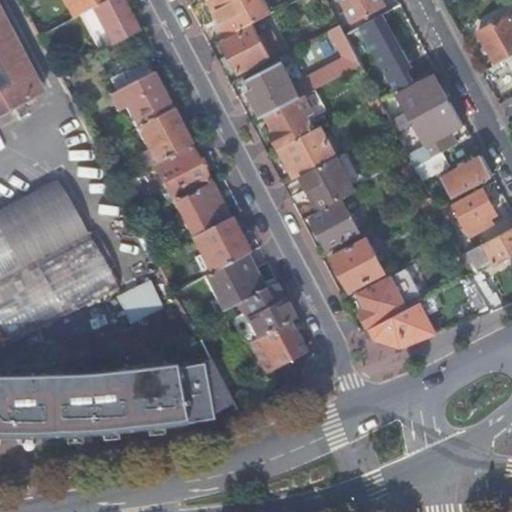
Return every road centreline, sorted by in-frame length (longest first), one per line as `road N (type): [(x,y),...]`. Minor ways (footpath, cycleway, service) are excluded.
road 1 (residential): [(370,410),(151,0)]
road 2 (secondary): [(370,410),(144,493),(10,511)]
road 3 (residential): [(417,0),(511,173)]
road 4 (secondary): [(277,511),(427,466)]
